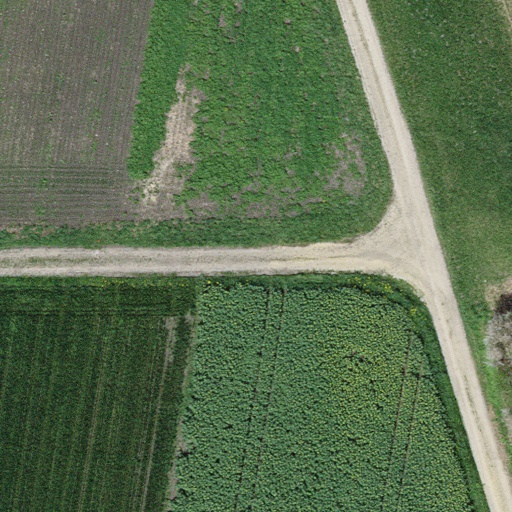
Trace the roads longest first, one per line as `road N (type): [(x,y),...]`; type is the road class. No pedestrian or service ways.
road 1 (track): [(352,0),(511,500)]
road 2 (track): [(0,266),(435,256)]
